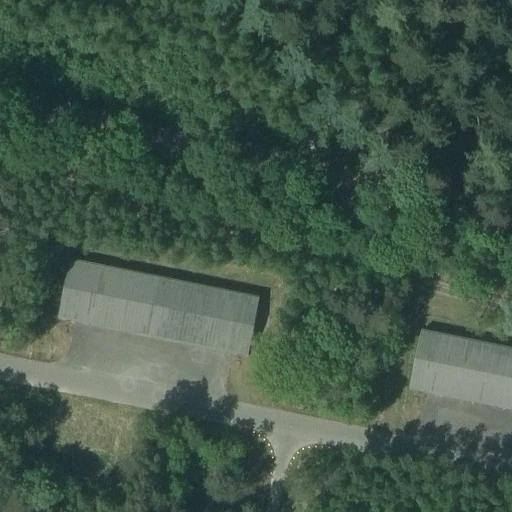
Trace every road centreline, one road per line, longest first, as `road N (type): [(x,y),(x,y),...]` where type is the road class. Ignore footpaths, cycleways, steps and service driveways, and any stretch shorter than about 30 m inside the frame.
road 1 (track): [(0,93),(511,244)]
road 2 (track): [(409,216),(219,0)]
